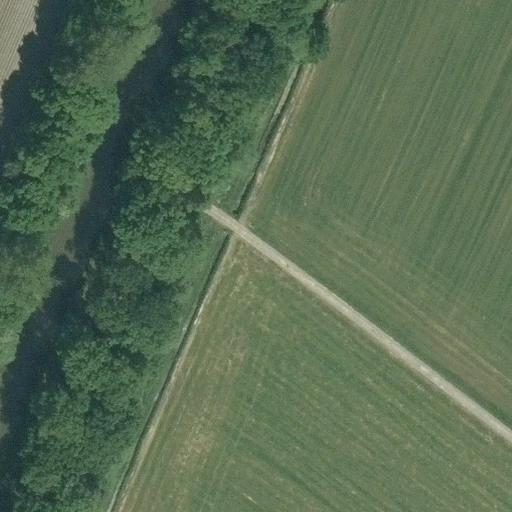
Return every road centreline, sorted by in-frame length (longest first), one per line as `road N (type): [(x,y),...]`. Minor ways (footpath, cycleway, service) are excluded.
road 1 (unclassified): [(252,0),(36,511)]
road 2 (track): [(511,438),(176,180)]
